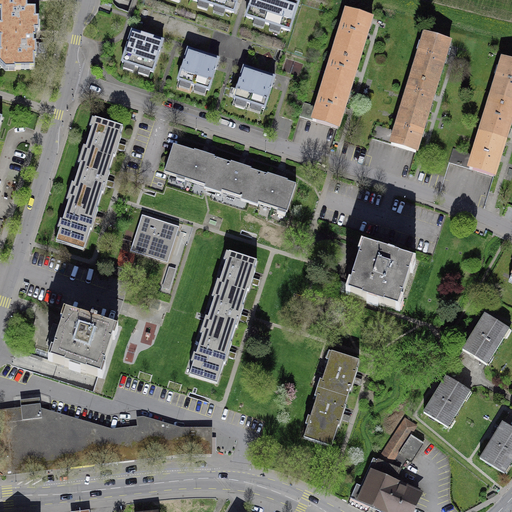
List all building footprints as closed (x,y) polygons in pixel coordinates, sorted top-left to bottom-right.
[(0,0),(0,10),(1,11),(28,10),(28,0),(0,0)] [(238,0),(191,0),(234,14),(238,0)] [(299,4),(287,0),(251,0),(246,18),(290,32),(299,4)] [(36,10),(28,10),(1,11),(0,27),(0,26),(0,38),(0,39),(0,44),(0,68),(6,69),(15,69),(35,69),(35,57),(36,57),(37,45),(34,45),(34,39),(36,39),(36,31),(40,32),(40,20),(36,20),(36,10)] [(336,47),(360,55),(372,18),(347,10),(336,47)] [(163,42),(132,32),(122,63),(153,73),(163,42)] [(414,71),(438,79),(450,42),(425,34),(414,71)] [(349,92),(360,55),(336,47),(325,84),(349,92)] [(219,60),(188,50),(178,81),(209,91),(219,60)] [(492,95),(511,101),(511,60),(503,58),(492,95)] [(275,78),(244,68),(234,99),(265,109),(275,78)] [(427,116),(438,79),(414,71),(403,108),(427,116)] [(338,129),(349,92),(325,84),(317,107),(313,121),(338,129)] [(505,140),(511,117),(511,101),(492,95),(481,132),(505,140)] [(299,117),(313,121),(317,107),(303,103),(299,117)] [(416,153),(427,116),(403,108),(396,131),(391,145),(416,153)] [(111,165),(114,157),(115,157),(121,137),(120,136),(123,128),(95,119),(83,156),(111,165)] [(391,145),(396,131),(375,125),(371,139),(391,145)] [(494,177),(505,140),(481,132),(474,155),(469,170),(494,177)] [(222,162),(214,159),(215,158),(194,151),(194,152),(177,147),(168,174),(213,189),(222,162)] [(449,163),(469,170),(474,155),(453,148),(449,163)] [(99,201),(102,193),(103,194),(110,173),(108,173),(111,165),(83,156),(72,193),(99,201)] [(259,173),(251,171),(251,170),(231,163),(230,164),(222,162),(213,189),(250,201),(259,173)] [(296,185),(287,183),(288,181),(268,175),(267,176),(259,173),(250,201),(287,213),(296,185)] [(85,247),(90,230),(91,230),(98,210),(97,209),(99,201),(72,193),(57,238),(85,247)] [(165,227),(138,218),(132,237),(144,241),(142,246),(169,255),(175,235),(163,231),(165,227)] [(413,263),(364,247),(348,295),(397,311),(413,263)] [(207,291),(234,300),(237,291),(242,293),(248,274),(246,273),(250,263),(220,252),(216,263),(220,265),(214,282),(210,281),(207,291)] [(170,268),(163,287),(170,289),(176,270),(170,268)] [(230,310),(234,300),(207,291),(203,301),(207,302),(201,320),(198,319),(195,327),(223,337),(226,328),(228,328),(234,312),(230,310)] [(509,329),(485,314),(463,351),(487,366),(509,329)] [(65,316),(52,363),(103,376),(116,330),(65,316)] [(219,348),(223,337),(195,327),(192,337),(195,338),(189,356),(187,355),(184,362),(189,364),(184,376),(208,385),(215,365),(217,366),(223,349),(219,348)] [(323,353),(311,390),(341,399),(353,363),(323,353)] [(470,392),(446,377),(424,413),(448,428),(470,392)] [(326,445),(341,399),(311,390),(296,435),(326,445)] [(0,469),(0,472),(137,455),(134,431),(119,433),(42,410),(41,405),(20,407),(21,410),(0,412),(0,414),(2,436),(0,435),(0,469)] [(137,455),(165,452),(162,424),(142,419),(138,419),(139,430),(134,431),(137,455)] [(391,511),(410,511),(421,489),(395,479),(407,460),(410,462),(423,442),(412,436),(416,429),(406,422),(380,462),(373,460),(361,487),(357,485),(351,497),(361,501),(362,498),(382,508),(391,511)] [(511,461),(511,428),(503,423),(480,459),(505,474),(511,461)] [(165,452),(176,450),(173,428),(162,424),(165,452)] [(182,430),(173,428),(176,450),(184,449),(211,450),(210,429),(182,430)]
